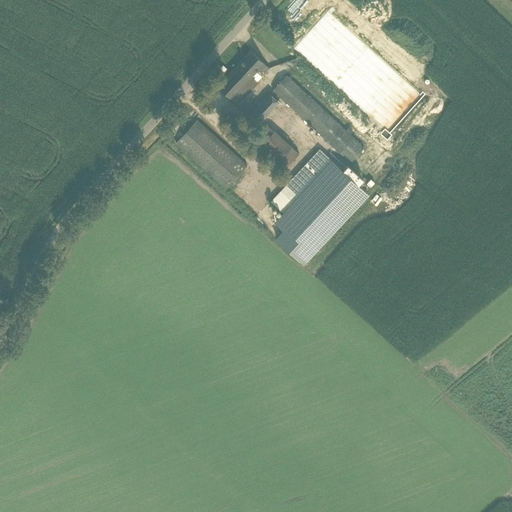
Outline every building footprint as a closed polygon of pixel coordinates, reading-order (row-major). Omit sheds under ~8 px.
[(328,13),(295,49),(388,135),(421,99),(328,13)] [(269,68),(264,63),(251,51),(217,86),(237,105),(258,82),(257,81),(269,68)] [(272,90),(280,96),(349,162),(363,148),(349,134),(352,132),(348,128),(345,131),(286,75),(272,90)] [(248,115),(258,124),(278,103),(269,93),(248,115)] [(175,143),(225,188),(246,165),(196,120),(175,143)] [(292,147),(274,130),(273,131),(266,124),(250,141),(283,171),(299,154),(292,148),(292,147)] [(270,202),(282,213),(276,220),(284,228),(275,238),(304,264),(369,195),(319,149),(270,202)]
